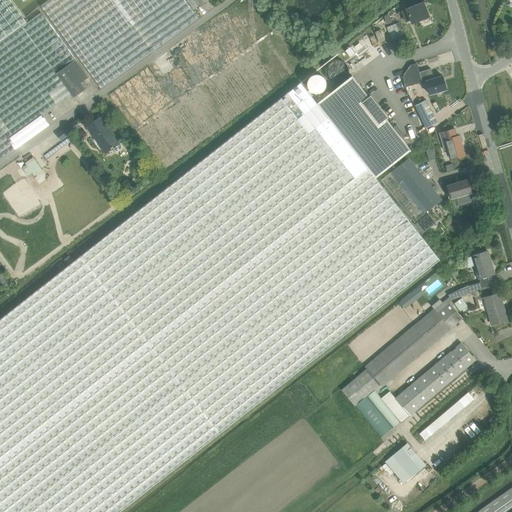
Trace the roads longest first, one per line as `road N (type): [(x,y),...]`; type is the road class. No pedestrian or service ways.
road 1 (unclassified): [(0,166),(233,0)]
road 2 (unclassified): [(511,225),(471,81)]
